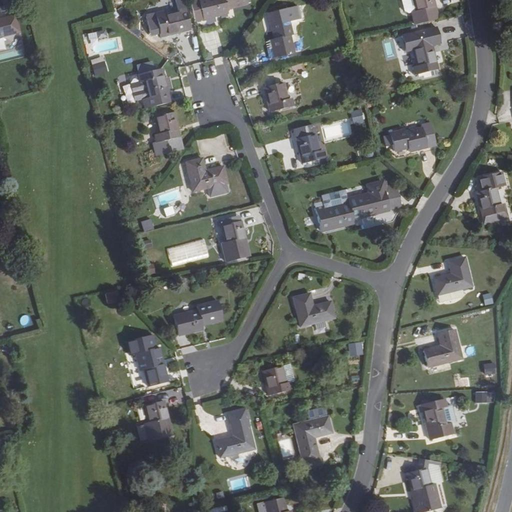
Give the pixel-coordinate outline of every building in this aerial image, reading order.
[(246,5),(244,0),(196,0),(188,2),(193,22),(226,15),(225,10),(246,5)] [(433,8),(431,0),(410,0),(413,13),(433,8)] [(287,23),(298,20),(295,7),(265,14),(271,40),(268,40),(272,59),(292,54),(288,37),(291,36),(287,23)] [(189,31),(184,10),(161,16),(160,12),(143,16),(148,36),(157,34),(166,32),(167,36),(189,31)] [(197,49),(194,36),(183,38),(186,52),(197,49)] [(433,62),(429,46),(410,50),(414,67),(410,68),(412,77),(430,73),(428,64),(433,62)] [(436,71),(433,62),(428,64),(430,73),(436,71)] [(168,103),(160,69),(136,75),(138,83),(142,83),(146,98),(140,99),(143,110),(168,103)] [(118,78),(120,87),(130,85),(127,75),(118,78)] [(286,100),(282,83),(262,88),(265,105),(270,104),(272,112),(292,107),(290,99),(286,100)] [(353,124),(363,123),(363,111),(352,112),(353,124)] [(180,150),(172,113),(152,118),(156,134),(153,135),(154,143),(151,143),(154,157),(180,150)] [(317,151),(311,125),(291,130),(297,156),(303,155),(304,164),(324,159),(322,150),(317,151)] [(424,149),(420,129),(403,133),(402,130),(387,134),(391,153),(405,150),(406,153),(424,149)] [(225,185),(221,167),(203,172),(200,159),(183,163),(190,193),(225,185)] [(497,205),(494,190),(503,187),(499,172),(474,178),(477,192),(473,193),(477,210),(482,209),(484,216),(479,218),(481,226),(505,221),(501,204),(497,205)] [(387,212),(383,195),(386,194),(383,183),(381,184),(380,182),(364,186),(366,196),(345,201),(344,198),(321,203),(322,207),(312,208),(318,233),(352,225),(352,223),(361,221),(361,218),(387,212)] [(366,196),(364,186),(363,183),(355,185),(357,194),(344,198),(345,201),(366,196)] [(243,238),(239,222),(228,224),(227,218),(217,221),(223,243),(220,244),(224,264),(248,258),(245,244),(239,245),(238,240),(243,238)] [(469,288),(462,258),(446,262),(448,275),(431,279),(435,297),(459,291),(469,288)] [(437,304),(461,298),(459,291),(435,297),(437,304)] [(491,292),(483,294),(485,305),(494,303),(491,292)] [(119,301),(117,294),(108,296),(109,303),(119,301)] [(332,320),(328,302),(310,307),(307,294),(290,298),(297,328),(332,320)] [(200,327),(221,321),(216,302),(194,307),(196,310),(170,316),(175,337),(201,330),(200,327)] [(24,314),(20,322),(28,326),(32,319),(24,314)] [(460,360),(453,331),(434,335),(437,347),(420,351),(424,369),(460,360)] [(358,348),(357,341),(345,343),(347,351),(358,348)] [(166,384),(156,348),(133,353),(138,372),(142,371),(146,388),(166,384)] [(292,383),(287,365),(260,372),(264,388),(269,387),(271,396),(290,392),(288,384),(292,383)] [(491,376),(490,367),(481,367),(481,377),(491,376)] [(495,404),(495,394),(472,395),(473,405),(495,404)] [(443,424),(439,410),(443,408),(441,400),(417,406),(427,441),(451,435),(447,423),(443,424)] [(166,417),(162,401),(141,406),(145,423),(141,423),(146,443),(171,437),(168,425),(164,427),(162,419),(166,417)] [(252,450),(242,409),(225,413),(231,437),(213,441),(217,458),(252,450)] [(272,421),(271,413),(263,415),(265,423),(272,421)] [(317,461),(311,438),(329,434),(324,418),(291,426),(300,465),(317,461)] [(318,467),(317,461),(300,465),(301,471),(318,467)] [(428,511),(438,510),(431,484),(428,485),(423,468),(403,473),(408,490),(411,489),(414,499),(410,500),(412,511),(428,511)] [(288,511),(284,511),(283,511),(280,498),(262,503),(263,511),(288,511)]
